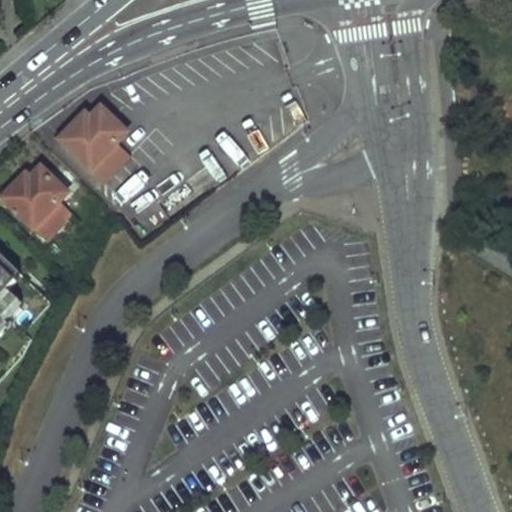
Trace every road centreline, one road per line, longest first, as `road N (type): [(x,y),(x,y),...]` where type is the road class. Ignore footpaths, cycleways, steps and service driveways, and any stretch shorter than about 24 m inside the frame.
road 1 (primary): [(0,115),(151,34),(260,0)]
road 2 (primary): [(112,0),(0,93)]
